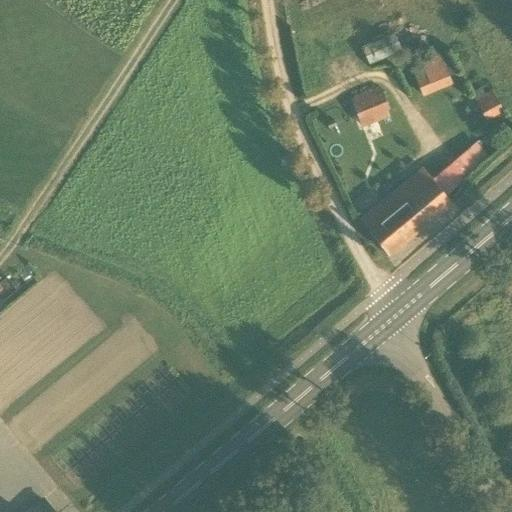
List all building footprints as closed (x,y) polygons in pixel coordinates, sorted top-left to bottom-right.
[(302,57),(371,27),(361,5),(292,35),(302,57)] [(369,65),(402,50),(394,32),(361,47),(369,65)] [(423,96),(452,85),(442,61),(413,72),(423,96)] [(364,129),(377,123),(374,116),(389,110),(380,86),(352,98),(364,129)] [(488,120),(503,111),(490,89),(475,98),(488,120)] [(449,194),(490,155),(476,140),(435,178),(449,194)] [(388,256),(452,203),(423,170),(360,221),(369,231),(368,232),(388,256)] [(53,511),(46,503),(35,511),(7,511),(8,511),(7,511),(53,511)]
